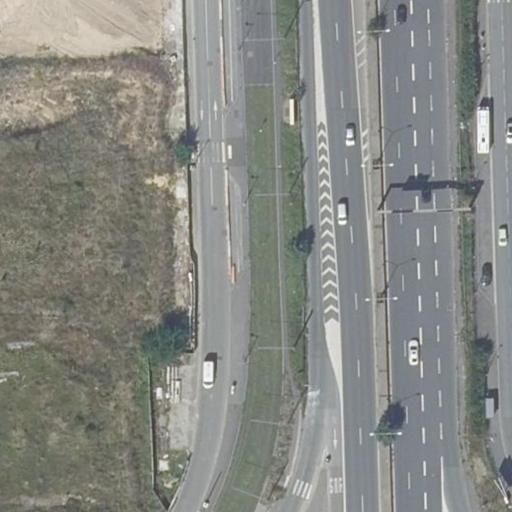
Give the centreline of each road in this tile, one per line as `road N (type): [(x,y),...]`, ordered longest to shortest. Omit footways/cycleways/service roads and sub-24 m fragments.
road 1 (trunk): [(308,0),(318,353),(311,449),(290,511)]
road 2 (trunk): [(339,0),(365,511)]
road 3 (trunk): [(457,511),(420,243)]
road 4 (trunk): [(420,511),(420,243)]
road 5 (trunk): [(420,243),(414,0)]
